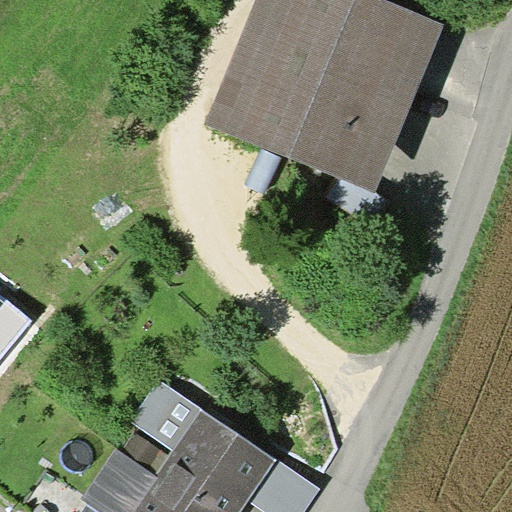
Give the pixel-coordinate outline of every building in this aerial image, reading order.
[(391,0),(258,0),(209,123),(377,190),(445,22),(391,0)] [(0,297),(0,361),(35,311),(5,290),(0,297)] [(173,450),(202,407),(159,379),(130,421),(173,450)] [(173,450),(157,474),(212,511),(238,511),(247,499),(276,457),(202,407),(173,450)] [(101,511),(212,511),(157,474),(152,471),(165,452),(133,430),(120,450),(115,447),(80,498),(101,511)] [(303,511),(320,487),(276,457),(247,499),(266,511),(303,511)]
